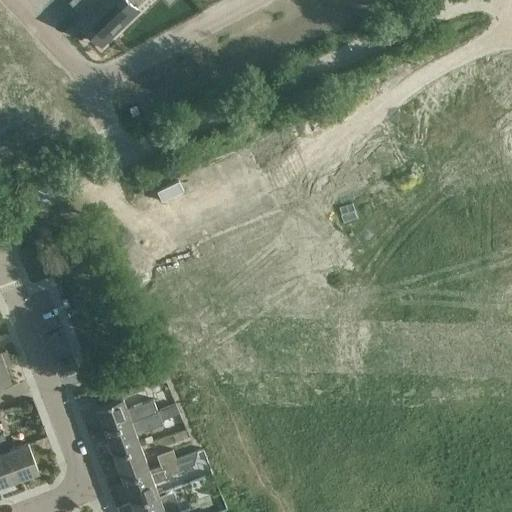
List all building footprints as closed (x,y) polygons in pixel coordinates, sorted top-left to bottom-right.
[(67,0),(81,14),(77,18),(99,43),(136,9),(128,0),(67,0)] [(510,78),(500,56),(464,72),(473,94),(510,78)] [(511,101),(511,83),(510,78),(473,94),(482,115),(511,101)] [(438,108),(435,101),(423,106),(426,113),(438,108)] [(511,127),(511,101),(482,115),(491,136),(511,127)] [(372,143),(362,117),(322,132),(332,158),(372,143)] [(447,129),(444,122),(432,127),(435,134),(447,129)] [(405,130),(402,123),(390,128),(393,135),(405,130)] [(450,136),(447,129),(435,134),(438,142),(450,136)] [(408,137),(405,130),(393,135),(395,142),(408,137)] [(381,168),(372,143),(332,158),(342,183),(381,168)] [(390,193),(381,168),(342,183),(351,208),(390,193)] [(259,192),(251,172),(215,186),(223,206),(259,192)] [(424,180),(421,173),(409,178),(412,185),(424,180)] [(427,188),(424,180),(412,185),(414,192),(427,188)] [(177,196),(188,192),(185,185),(174,189),(177,196)] [(471,194),(468,186),(456,192),(459,199),(471,194)] [(230,225),(267,211),(259,192),(223,206),(230,225)] [(400,218),(390,193),(351,208),(361,233),(400,218)] [(474,201),(471,194),(459,199),(462,206),(474,201)] [(274,230),(267,211),(230,225),(238,244),(274,230)] [(410,244),(400,218),(361,233),(370,259),(410,244)] [(443,231),(441,224),(428,229),(431,236),(443,231)] [(205,235),(202,228),(191,232),(194,239),(205,235)] [(246,264),(282,250),(274,230),(238,244),(246,264)] [(208,242),(205,235),(194,239),(197,247),(208,242)] [(495,255),(493,247),(480,252),(482,259),(495,255)] [(502,276),(500,269),(487,273),(490,281),(502,276)] [(299,294),(292,274),(255,288),(263,308),(299,294)] [(505,284),(502,276),(490,281),(492,288),(505,284)] [(225,286),(222,279),(211,283),(214,290),(225,286)] [(217,298),(228,293),(225,286),(214,290),(217,298)] [(271,327),(307,313),(299,294),(263,308),(271,327)] [(444,336),(434,310),(395,324),(405,350),(444,336)] [(278,346),(314,332),(307,313),(271,327),(278,346)] [(478,323),(475,316),(463,320),(465,328),(478,323)] [(481,330),(478,323),(465,328),(468,335),(481,330)] [(245,337),(242,330),(231,334),(234,342),(245,337)] [(322,351),(314,332),(278,346),(285,365),(322,351)] [(454,361),(444,336),(405,350),(414,376),(454,361)] [(248,344),(245,337),(234,342),(237,349),(248,344)] [(329,370),(322,351),(285,365),(293,384),(329,370)] [(8,356),(0,358),(0,380),(9,377),(4,364),(10,361),(8,356)] [(463,386),(454,361),(414,376),(424,401),(463,386)] [(497,373),(494,366),(482,371),(484,378),(497,373)] [(260,375),(257,368),(246,372),(249,380),(260,375)] [(301,404),(337,390),(329,370),(293,384),(301,404)] [(500,380),(497,373),(484,378),(487,385),(500,380)] [(140,375),(108,387),(112,398),(122,395),(144,387),(140,375)] [(263,382),(260,375),(249,380),(252,387),(263,382)] [(473,411),(463,386),(424,401),(433,426),(473,411)] [(112,398),(95,405),(104,429),(131,419),(157,409),(152,397),(126,407),(122,395),(112,398)] [(131,419),(104,429),(113,454),(140,444),(136,433),(162,423),(157,409),(131,419)] [(482,436),(473,411),(433,426),(443,451),(482,436)] [(511,424),(511,416),(499,420),(502,427),(511,424)] [(280,426),(277,418),(266,422),(269,430),(280,426)] [(511,432),(511,424),(502,427),(504,435),(511,432)] [(9,448),(3,433),(0,433),(0,451),(3,450),(13,478),(37,470),(27,441),(9,448)] [(492,461),(482,436),(443,451),(452,476),(492,461)] [(140,444),(113,454),(122,478),(149,468),(140,444)] [(172,448),(156,454),(160,464),(175,458),(172,448)] [(0,483),(13,478),(3,450),(0,451),(0,483)] [(175,458),(160,464),(164,474),(179,468),(175,458)] [(501,487),(492,461),(452,476),(462,502),(501,487)] [(149,468),(122,478),(131,502),(158,492),(154,481),(165,476),(164,474),(160,464),(149,468)] [(378,495),(370,475),(334,490),(342,509),(378,495)] [(297,500),(308,495),(305,488),(294,492),(297,500)] [(177,511),(178,511),(170,490),(159,494),(158,492),(131,502),(134,511),(177,511)] [(343,511),(384,511),(378,495),(342,509),(343,511)]
